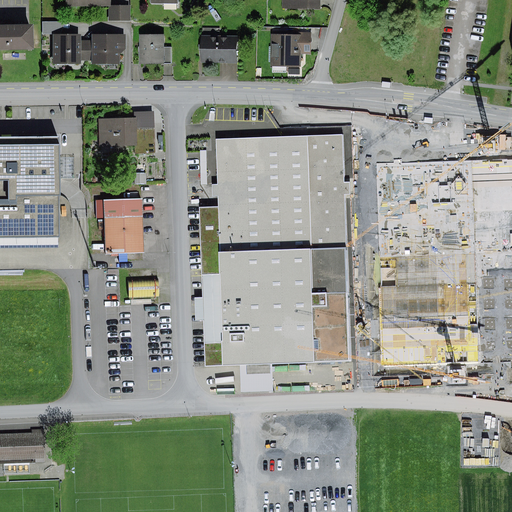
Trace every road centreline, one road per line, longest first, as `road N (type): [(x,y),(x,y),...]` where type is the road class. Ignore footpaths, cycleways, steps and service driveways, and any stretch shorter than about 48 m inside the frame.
road 1 (secondary): [(0,93),(317,96)]
road 2 (secondary): [(317,96),(511,117)]
road 3 (residential): [(73,254),(79,412)]
